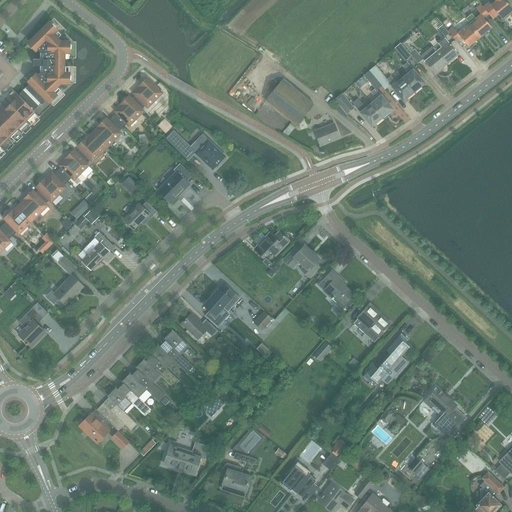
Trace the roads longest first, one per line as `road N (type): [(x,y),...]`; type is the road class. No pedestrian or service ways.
road 1 (residential): [(511,387),(338,227),(316,184)]
road 2 (secondary): [(34,403),(238,222)]
road 3 (residential): [(63,0),(113,38),(122,64),(0,190)]
road 4 (secondary): [(316,184),(415,140),(511,68)]
road 5 (residential): [(238,222),(223,203),(206,203),(79,333)]
road 6 (residential): [(196,511),(103,484),(51,497)]
